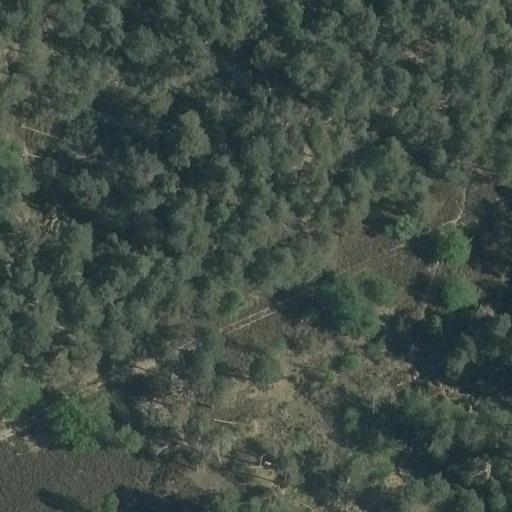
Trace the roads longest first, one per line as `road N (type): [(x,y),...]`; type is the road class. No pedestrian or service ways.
road 1 (track): [(0,438),(511,195)]
road 2 (unknown): [(490,511),(448,427),(438,330),(459,219),(511,62)]
